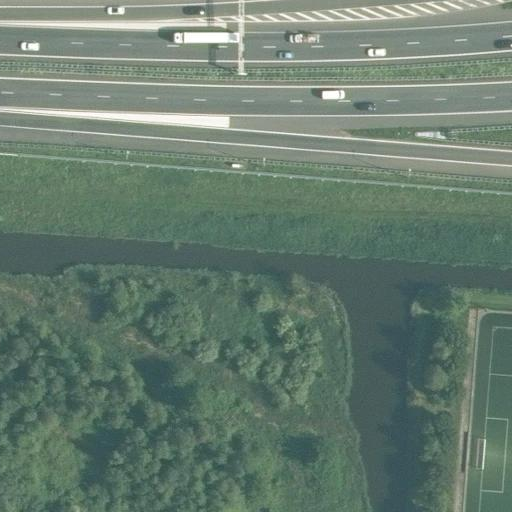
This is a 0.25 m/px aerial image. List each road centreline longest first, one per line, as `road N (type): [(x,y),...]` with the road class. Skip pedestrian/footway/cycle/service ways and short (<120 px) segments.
road 1 (motorway): [(0,102),(229,136),(511,157)]
road 2 (motorway): [(511,35),(367,45),(0,40)]
road 3 (motorway): [(0,91),(198,100),(511,95)]
road 4 (motorway): [(364,0),(0,25)]
